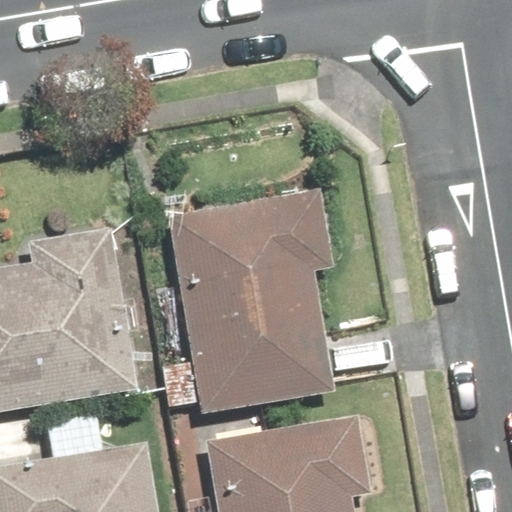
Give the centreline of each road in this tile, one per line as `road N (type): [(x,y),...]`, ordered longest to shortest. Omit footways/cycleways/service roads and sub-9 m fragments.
road 1 (residential): [(511,325),(455,0)]
road 2 (secondary): [(132,0),(0,21)]
